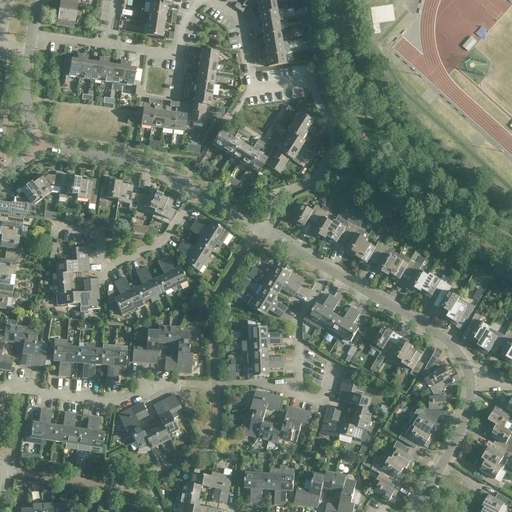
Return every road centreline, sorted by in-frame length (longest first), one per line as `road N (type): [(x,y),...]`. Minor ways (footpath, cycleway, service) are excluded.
road 1 (residential): [(262,231),(273,200),(321,172),(327,120),(308,80),(255,88),(238,25),(205,0)]
road 2 (residential): [(0,388),(113,401),(150,382),(213,385)]
road 3 (residential): [(57,225),(98,231),(101,258),(115,263),(162,241),(194,192)]
road 4 (residential): [(473,387),(443,337),(327,267)]
road 5 (residential): [(194,192),(146,162),(35,146)]
road 6 (residential): [(300,394),(297,325),(327,267)]
